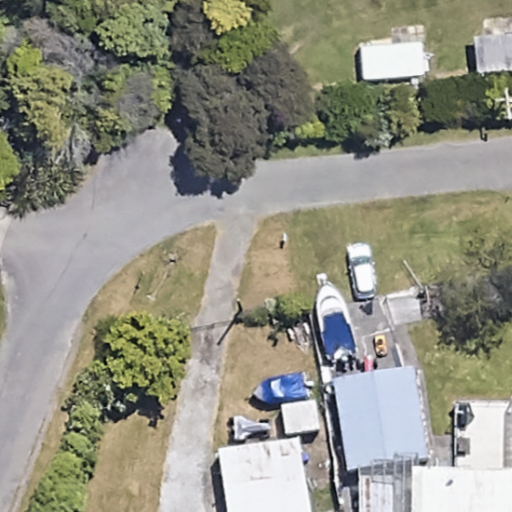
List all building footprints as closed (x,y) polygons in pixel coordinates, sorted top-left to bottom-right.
[(251,0),(194,0),(195,41),(252,40),(251,0)] [(464,39),(464,27),(421,28),(422,76),(490,74),(489,38),(464,39)] [(390,50),(390,33),(347,34),(348,78),(405,76),(404,50),(390,50)] [(438,461),(426,370),(342,381),(354,472),(438,461)] [(279,381),(237,382),(238,442),(279,442),(279,381)] [(511,511),(511,402),(481,403),(480,476),(369,475),(368,511),(511,511)] [(317,511),(308,445),(229,456),(237,511),(317,511)]
